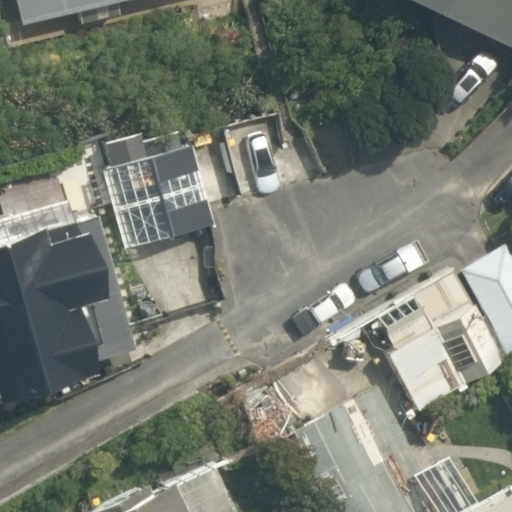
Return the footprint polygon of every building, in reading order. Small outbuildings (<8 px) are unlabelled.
[(511,0),(398,0),(511,49),(511,0)] [(121,301),(94,221),(0,252),(0,419),(123,378),(99,308),(121,301)] [(365,332),(407,416),(511,363),(511,247),(509,243),(413,291),(419,305),(365,332)] [(425,470),(352,357),(312,383),(325,403),(301,419),(360,511),(425,470)] [(243,511),(215,453),(90,511),(243,511)] [(511,511),(511,498),(488,511),(511,511)]
